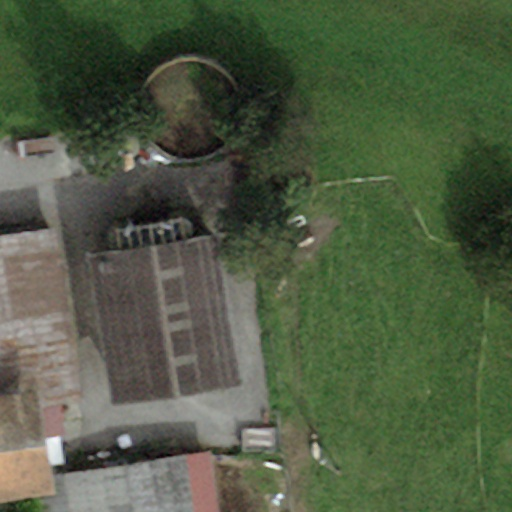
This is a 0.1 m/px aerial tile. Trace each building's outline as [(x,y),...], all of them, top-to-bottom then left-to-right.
[(251,106),(245,86),(234,70),(217,58),(197,53),(177,55),(159,64),(146,76),(137,92),(134,110),(137,128),(144,144),(157,157),(173,166),(190,170),(208,168),(227,159),(241,144),(249,126),(251,106)] [(115,252),(89,257),(113,408),(243,387),(218,235),(189,239),(186,219),(111,231),(115,252)] [(60,228),(0,236),(0,396),(35,391),(43,439),(80,434),(77,342),(60,228)] [(0,396),(0,501),(37,496),(52,493),(50,479),(43,439),(35,391),(0,396)] [(221,511),(212,453),(50,479),(52,493),(37,496),(40,511),(221,511)]
